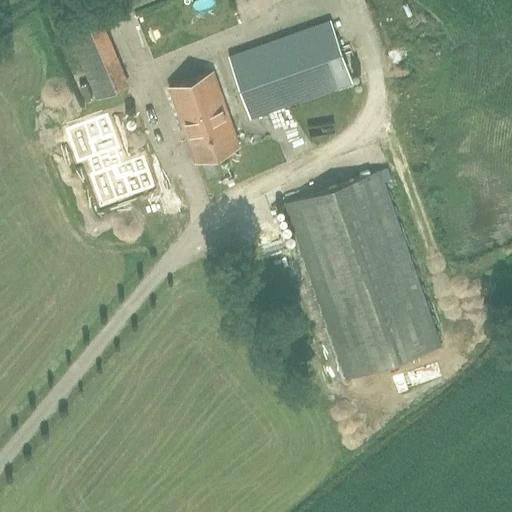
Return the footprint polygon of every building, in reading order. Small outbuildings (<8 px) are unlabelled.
[(76,0),(59,7),(100,105),(130,92),(92,0),(76,0)] [(158,63),(244,31),(232,0),(199,0),(142,21),(158,63)] [(252,117),(354,82),(333,21),(231,57),(252,117)] [(197,162),(241,146),(215,72),(171,88),(197,162)] [(88,161),(93,175),(90,176),(101,208),(154,189),(143,158),(121,165),(116,151),(119,150),(108,116),(66,131),(78,164),(88,161)] [(381,171),(288,204),(287,204),(348,379),(443,345),(381,171)]
